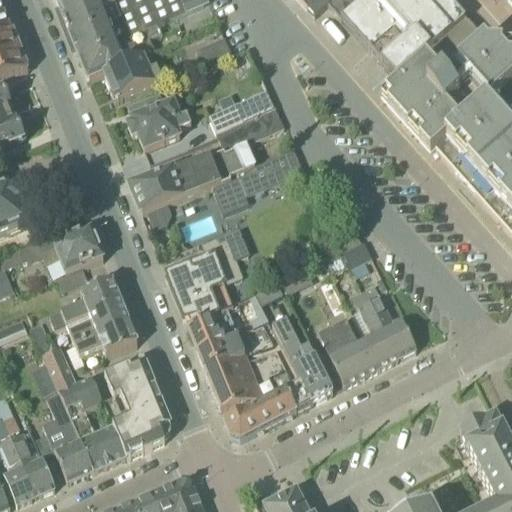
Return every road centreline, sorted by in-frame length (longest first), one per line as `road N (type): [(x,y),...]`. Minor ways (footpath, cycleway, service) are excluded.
road 1 (residential): [(204,457),(20,0)]
road 2 (residential): [(244,0),(299,128),(493,348)]
road 3 (residential): [(511,280),(261,0)]
road 4 (residential): [(217,487),(493,348)]
road 5 (residential): [(77,511),(204,457)]
